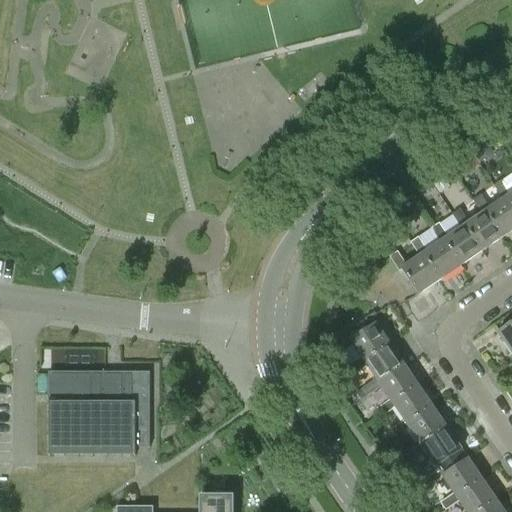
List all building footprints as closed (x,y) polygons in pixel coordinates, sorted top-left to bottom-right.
[(485,143),(473,152),(479,162),(492,153),(485,143)] [(470,153),(453,165),(461,177),(478,165),(470,153)] [(443,178),(435,184),(440,193),(449,187),(443,178)] [(493,187),(502,200),(506,198),(511,207),(511,193),(510,195),(501,182),(493,187)] [(502,238),(511,231),(511,207),(506,198),(502,200),(489,209),(480,196),(472,201),(482,215),(485,212),(502,238)] [(481,252),(502,238),(485,212),(482,215),(468,224),(459,210),(452,215),(461,229),(464,227),(481,252)] [(431,229),(440,243),(443,241),(461,266),(481,252),(464,227),(461,229),(448,238),(438,224),(431,229)] [(440,281),(461,266),(443,241),(440,243),(427,252),(418,238),(410,244),(419,257),(422,255),(440,281)] [(422,255),(419,257),(406,266),(397,253),(389,258),(399,272),(402,270),(418,295),(440,281),(422,255)] [(511,354),(511,323),(498,333),(511,354)] [(353,376),(367,367),(364,363),(390,346),(376,324),(350,342),(361,359),(348,368),(353,376)] [(404,366),(390,346),(364,363),(367,367),(376,380),(362,389),(367,397),(381,387),(378,384),(404,366)] [(381,417),(395,408),(393,405),(418,387),(404,366),(378,384),(381,387),(390,400),(376,410),(381,417)] [(133,457),(135,457),(135,447),(148,447),(148,449),(149,449),(149,373),(148,373),(148,374),(49,374),(49,373),(48,373),(48,404),(48,457),(49,457),(49,454),(133,454),(133,457)] [(47,376),(37,376),(37,394),(47,394),(47,376)] [(433,408),(418,387),(393,405),(395,408),(404,421),(390,431),(396,438),(409,429),(407,426),(433,408)] [(410,459),(423,450),(421,446),(447,429),(433,408),(407,426),(409,429),(396,438),(410,459)] [(432,463),(419,472),(424,480),(438,470),(443,476),(468,460),(461,450),(447,429),(421,446),(423,450),(432,463)] [(456,498),(482,481),(468,460),(443,476),(442,477),(453,494),(440,503),(445,511),(459,502),(456,498)] [(481,511),(496,502),(482,481),(456,498),(459,502),(465,511),(481,511)] [(232,511),(233,498),(233,497),(200,497),(200,498),(200,511),(152,511),(152,508),(117,508),(117,509),(121,509),(120,511),(232,511)] [(503,511),(496,502),(481,511),(503,511)]
